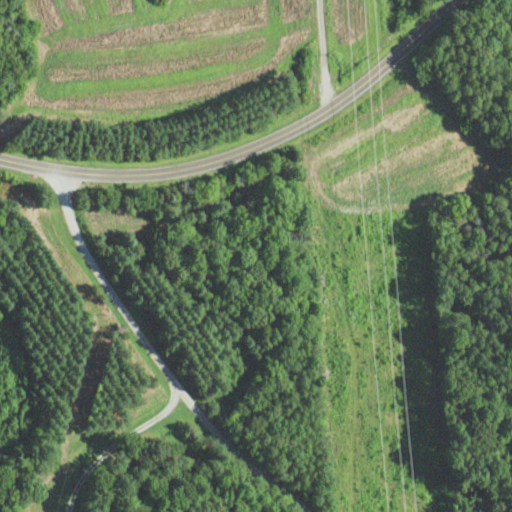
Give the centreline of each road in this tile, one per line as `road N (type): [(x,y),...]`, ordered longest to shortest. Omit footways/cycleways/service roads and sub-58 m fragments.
road 1 (residential): [(453,0),(297,132),(171,177),(52,170),(0,156)]
road 2 (residential): [(52,170),(115,304),(180,393),(226,445),(312,511)]
